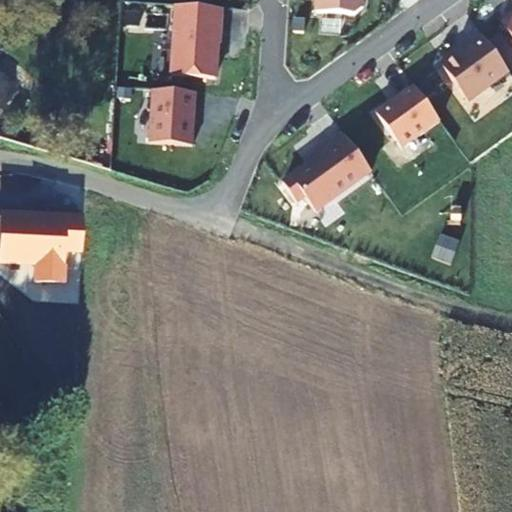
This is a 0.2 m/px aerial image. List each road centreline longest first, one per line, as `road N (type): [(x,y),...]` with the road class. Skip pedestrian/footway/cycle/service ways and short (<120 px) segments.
road 1 (residential): [(270,118),(211,218),(0,155)]
road 2 (track): [(211,218),(465,309),(511,316)]
road 3 (residential): [(432,0),(270,118)]
